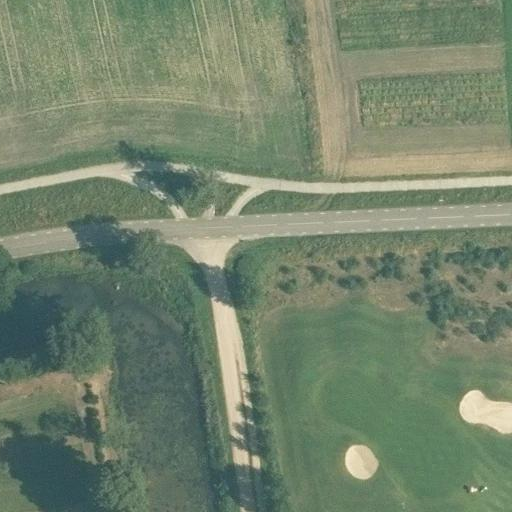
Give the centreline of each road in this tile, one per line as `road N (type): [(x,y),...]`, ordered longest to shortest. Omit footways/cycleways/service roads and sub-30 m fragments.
road 1 (tertiary): [(0,251),(172,231),(511,211)]
road 2 (track): [(201,229),(222,310),(245,511)]
